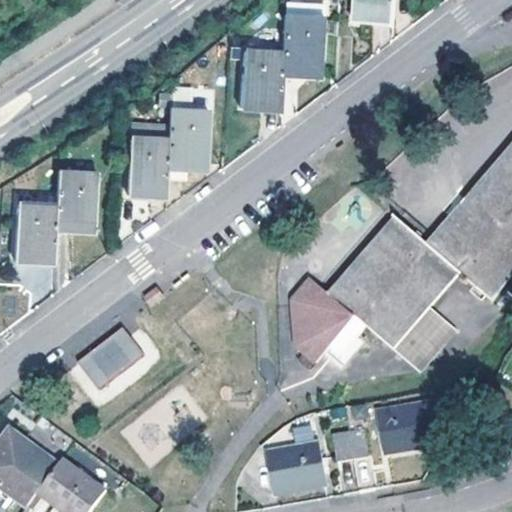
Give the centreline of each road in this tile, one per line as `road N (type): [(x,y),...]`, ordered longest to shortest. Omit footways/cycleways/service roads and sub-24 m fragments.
road 1 (residential): [(486,0),(0,371)]
road 2 (secondary): [(0,113),(171,0)]
